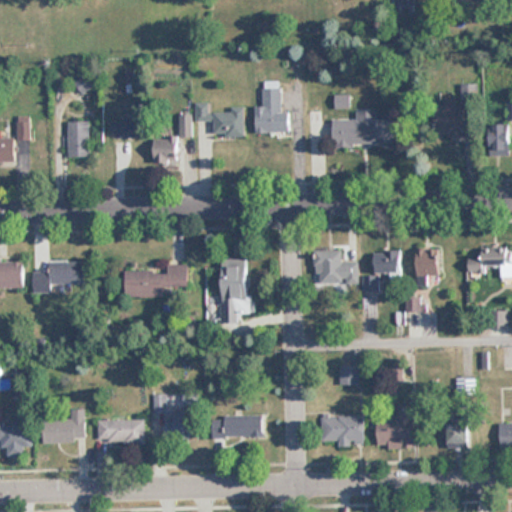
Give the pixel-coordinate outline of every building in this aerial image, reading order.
[(76,82),(82,92),(89,88),(87,84),(92,81),(88,74),(76,82)] [(438,97),(437,130),(470,130),(471,84),(461,84),(461,97),(438,97)] [(264,107),(257,107),(257,133),(292,132),(292,112),(282,112),(282,87),(264,87),(264,107)] [(336,96),(336,109),(351,109),(351,96),(336,96)] [(247,136),(247,110),(211,110),(211,102),(197,102),(197,121),(215,121),(215,136),(247,136)] [(379,118),(379,112),(331,115),(333,146),(399,143),(398,118),(379,118)] [(192,114),(181,114),(181,136),(192,136),(192,114)] [(113,119),(113,136),(143,136),(143,119),(113,119)] [(90,156),(90,121),(69,121),(69,156),(90,156)] [(511,125),(492,125),(492,157),(511,157),(511,125)] [(17,137),(0,136),(0,161),(17,162),(17,137)] [(179,137),(156,137),(156,161),(179,161),(179,137)] [(511,256),(508,257),(508,249),(486,249),(486,257),(472,256),(471,276),(486,276),(486,268),(503,268),(503,282),(511,281),(511,256)] [(318,250),(318,283),(360,283),(360,263),(343,263),(343,250),(318,250)] [(441,276),(441,250),(420,250),(420,276),(441,276)] [(376,252),(376,274),(402,274),(402,252),(376,252)] [(0,286),(24,287),(24,258),(0,258),(0,286)] [(252,258),(222,259),(223,323),(242,323),(242,315),(252,315),(252,258)] [(35,271),(35,293),(53,293),(53,284),(86,284),(86,262),(49,262),(49,271),(35,271)] [(127,296),(191,294),(190,264),(169,265),(169,271),(126,271),(127,296)] [(154,395),(154,414),(165,414),(165,439),(203,438),(202,411),(170,411),(170,394),(154,395)] [(379,420),(379,448),(415,447),(414,405),(398,405),(399,419),(379,420)] [(45,443),(88,442),(87,409),(73,410),(74,418),(44,419),(45,443)] [(365,443),(365,415),(322,415),(322,443),(365,443)] [(219,416),(219,438),(266,438),(266,416),(219,416)] [(99,420),(99,444),(147,444),(147,420),(99,420)] [(511,422),(501,422),(501,448),(511,447),(511,422)] [(0,441),(6,441),(6,456),(26,456),(26,445),(35,445),(35,424),(0,423),(0,441)] [(471,424),(448,424),(448,448),(471,448),(471,424)]
